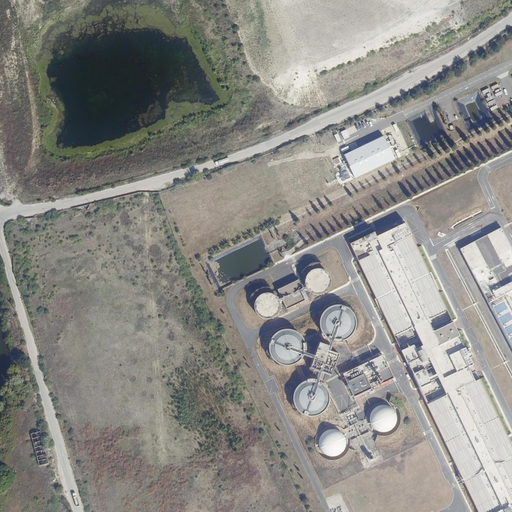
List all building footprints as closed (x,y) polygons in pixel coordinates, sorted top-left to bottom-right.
[(479,127),(474,117),(465,121),(469,130),(479,127)] [(511,511),(511,445),(404,218),(351,243),(478,511),(511,511)] [(511,248),(501,228),(460,249),(476,280),(491,272),(499,286),(483,295),(490,308),(491,309),(491,310),(511,350),(511,248)] [(251,286),(250,287),(248,303),(259,321),(267,322),(277,319),(287,313),(291,308),(294,305),(295,305),(303,300),(303,294),(307,300),(311,300),(329,295),(335,291),(340,284),(342,283),(342,282),(344,270),(341,260),(330,252),(305,259),(298,264),(297,273),(299,281),(277,287),(271,277),(270,282),(265,282),(264,283),(251,286)] [(491,272),(476,280),(478,283),(477,283),(483,295),(499,286),(491,272)] [(49,465),(40,433),(31,435),(40,467),(49,465)]
